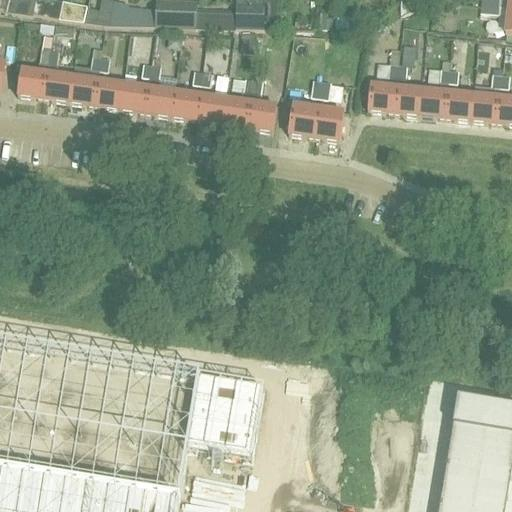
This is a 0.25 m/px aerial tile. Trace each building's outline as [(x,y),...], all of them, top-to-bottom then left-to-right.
[(0,0),(0,15),(9,17),(12,2),(0,0)] [(34,20),(38,0),(19,0),(19,4),(12,2),(9,17),(34,20)] [(60,23),(64,4),(46,0),(38,0),(34,20),(60,23)] [(484,0),(484,8),(502,11),(504,2),(490,0),(484,0)] [(262,8),(238,7),(238,14),(237,31),(262,32),(277,32),(278,2),(263,1),(262,8)] [(112,29),(116,8),(117,5),(105,3),(102,14),(89,11),(86,26),(112,29)] [(401,14),(414,14),(414,3),(401,3),(401,14)] [(86,26),(89,11),(90,8),(64,4),(60,23),(86,26)] [(155,32),(157,15),(130,13),(130,11),(116,8),(112,29),(111,30),(114,31),(155,32)] [(501,20),(502,11),(484,8),(483,17),(501,20)] [(157,15),(155,32),(196,33),(197,10),(157,9),(157,15)] [(333,34),(333,18),(322,17),(319,17),(319,33),(323,33),(333,34)] [(371,17),(358,17),(358,34),(359,35),(371,35),(371,17)] [(43,36),(53,38),(55,28),(41,27),(24,25),(23,31),(40,33),(43,36)] [(57,38),(75,40),(77,32),(58,30),(57,38)] [(260,37),(257,37),(247,36),(243,36),(243,42),(242,50),(241,56),(258,57),(260,37)] [(181,53),(183,40),(176,39),(174,52),(181,53)] [(42,53),(51,54),(52,45),(53,41),(44,40),(43,51),(42,53)] [(44,104),(51,54),(42,53),(39,77),(22,74),(18,100),(44,104)] [(59,55),(51,54),(44,104),(69,108),(73,82),(56,79),(59,55)] [(92,74),(100,75),(102,62),(94,60),(92,74)] [(102,62),(100,75),(108,77),(110,63),(102,62)] [(397,84),(399,68),(391,67),(389,83),(397,84)] [(149,93),(153,69),(144,68),(141,91),(124,89),(120,115),(146,119),(149,93)] [(399,68),(397,84),(406,85),(407,69),(399,68)] [(175,96),(158,94),(161,70),(153,69),(149,93),(146,119),(171,122),(175,96)] [(449,89),(450,73),(442,72),(440,88),(449,89)] [(450,73),(449,89),(457,90),(459,74),(450,73)] [(197,126),(204,76),(195,75),(192,99),(175,96),(171,122),(197,126)] [(226,104),(209,101),(212,78),(204,76),(197,126),(222,130),(226,104)] [(500,94),(501,79),(493,78),(490,101),(474,100),(471,126),(497,128),(499,102),(500,94)] [(509,95),(511,81),(501,79),(500,94),(509,95)] [(69,108),(95,111),(98,85),(73,82),(69,108)] [(252,103),(255,84),(246,82),(243,106),(226,104),(222,130),(248,133),(251,107),(252,103)] [(277,111),(260,109),(263,85),(255,84),(252,103),(251,107),(248,133),(273,137),(277,111)] [(320,103),(323,85),(315,84),(312,102),(320,103)] [(120,115),(124,89),(98,85),(95,111),(120,115)] [(323,85),(320,103),(329,104),(331,86),(323,85)] [(394,118),(397,92),(371,90),(368,116),(394,118)] [(420,121),(422,95),(397,92),(394,118),(420,121)] [(445,123),(448,97),(422,95),(420,121),(445,123)] [(471,126),(474,100),(448,97),(445,123),(471,126)] [(511,103),(499,102),(497,128),(511,129),(511,103)] [(315,143),(319,113),(293,109),(289,139),(315,143)] [(319,113),(315,143),(340,147),(345,117),(319,113)] [(413,332),(417,306),(399,303),(396,329),(413,332)] [(253,466),(265,393),(0,349),(0,511),(178,511),(188,456),(253,466)] [(511,411),(458,402),(439,511),(505,511),(511,473),(511,411)]
